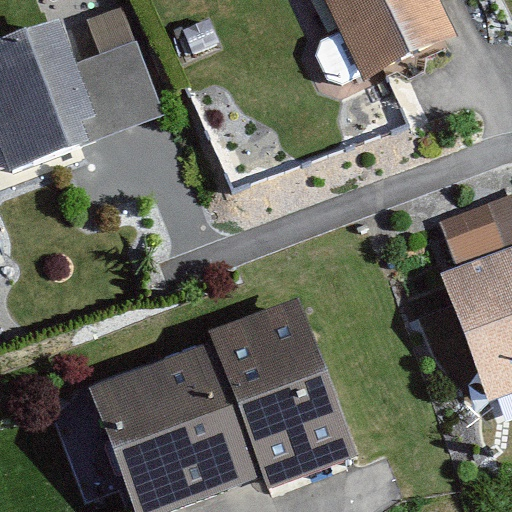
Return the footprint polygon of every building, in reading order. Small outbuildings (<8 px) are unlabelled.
[(323,0),(357,75),(448,34),(432,0),(323,0)] [(117,7),(79,19),(90,53),(128,41),(117,7)] [(53,30),(0,46),(0,160),(7,164),(87,138),(53,30)] [(445,269),(432,274),(482,402),(511,389),(511,230),(503,209),(433,236),(445,269)] [(290,309),(83,388),(130,511),(159,511),(249,478),(259,490),(347,456),(290,309)]
